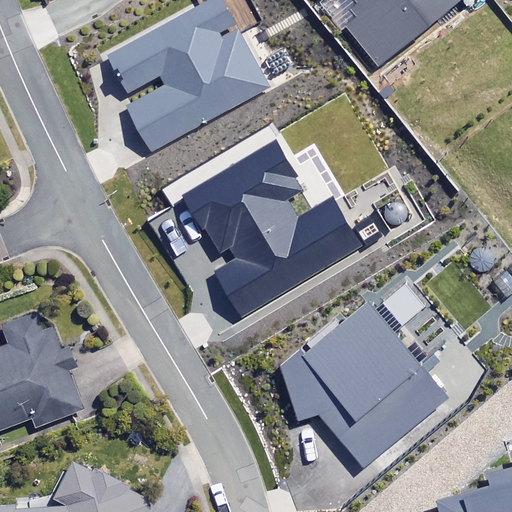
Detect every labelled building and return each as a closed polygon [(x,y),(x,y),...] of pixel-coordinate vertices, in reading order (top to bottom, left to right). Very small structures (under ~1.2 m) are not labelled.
[(126,106),(151,152),(271,88),(239,28),(222,38),(219,32),(236,23),(223,0),(208,0),(107,55),(128,94),(160,76),(165,85),(126,106)] [(346,27),(378,67),(460,0),(324,0),(325,1),(326,0),(354,0),(357,3),(350,9),(357,18),(346,27)] [(214,271),(242,318),(363,245),(333,195),(297,217),(287,201),(303,191),(296,179),(299,177),(276,139),(182,196),(202,230),(205,228),(220,254),(230,247),(236,258),(214,271)] [(365,467),(449,398),(427,372),(441,360),(435,354),(421,365),(393,332),(425,306),(405,283),(374,309),(368,300),(305,353),(301,348),(280,365),(297,421),(319,415),(365,467)] [(42,330),(35,311),(0,324),(8,343),(0,345),(0,430),(32,418),(36,428),(85,409),(69,370),(77,367),(69,346),(61,349),(52,326),(42,330)] [(145,511),(154,495),(76,456),(54,499),(0,500),(0,511),(145,511)] [(511,511),(511,466),(486,474),(489,486),(435,500),(438,511),(511,511)]
